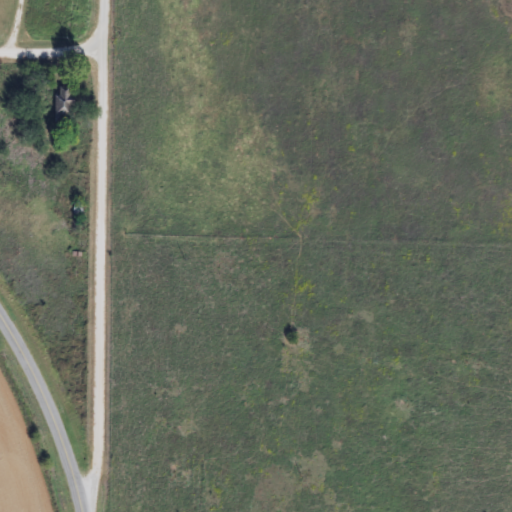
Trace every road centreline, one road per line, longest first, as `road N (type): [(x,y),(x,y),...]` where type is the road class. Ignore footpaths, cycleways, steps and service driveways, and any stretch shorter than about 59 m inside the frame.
road 1 (residential): [(94,511),(102,443),(107,41)]
road 2 (tertiary): [(0,321),(58,429),(86,511)]
